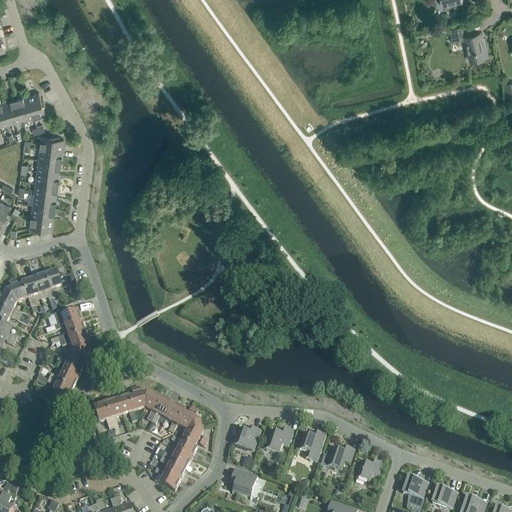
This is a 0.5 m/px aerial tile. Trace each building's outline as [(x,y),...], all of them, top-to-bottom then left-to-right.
[(470,60),(487,56),(485,45),(483,46),(480,33),(467,36),(465,27),(450,30),(453,43),(465,41),(470,60)] [(45,114),(39,92),(28,96),(34,117),(45,114)] [(34,117),(28,96),(17,99),(23,120),(24,124),(29,122),(28,119),(34,117)] [(23,120),(17,99),(6,102),(12,124),(23,120)] [(12,124),(6,102),(0,103),(0,122),(1,127),(12,124)] [(62,151),(64,139),(42,136),(40,148),(62,151)] [(61,162),(62,151),(40,148),(39,160),(61,162)] [(59,174),(61,162),(39,160),(37,171),(59,174)] [(58,185),(59,174),(37,171),(36,182),(58,185)] [(57,196),(58,185),(36,182),(34,193),(57,196)] [(55,208),(57,196),(34,193),(33,205),(55,208)] [(0,225),(10,206),(0,200),(0,225)] [(54,219),(55,208),(33,205),(32,216),(54,219)] [(52,231),(54,219),(32,216),(30,228),(52,231)] [(57,272),(45,276),(54,301),(59,299),(55,290),(62,288),(63,290),(69,288),(65,276),(59,278),(57,272)] [(74,282),(72,275),(66,278),(68,284),(74,282)] [(54,301),(45,276),(34,280),(39,296),(46,294),(49,303),(54,301)] [(39,296),(34,280),(22,284),(23,287),(28,300),(31,309),(36,308),(33,299),(39,296)] [(23,287),(16,289),(15,286),(18,285),(16,281),(9,283),(12,291),(7,293),(4,298),(17,304),(28,300),(23,287)] [(14,310),(17,304),(4,298),(2,296),(0,299),(0,309),(20,319),(23,315),(14,310)] [(20,319),(0,309),(0,322),(6,326),(6,325),(10,319),(18,324),(20,319)] [(46,331),(48,335),(66,329),(82,323),(78,312),(68,315),(67,312),(54,316),(58,327),(46,331)] [(12,328),(6,325),(6,326),(0,322),(0,336),(16,344),(18,339),(11,336),(11,338),(8,337),(12,328)] [(86,335),(82,323),(66,329),(68,335),(51,342),(52,346),(56,345),(61,343),(61,344),(86,335)] [(90,347),(86,335),(61,344),(62,347),(62,348),(71,345),(74,352),(87,347),(90,347)] [(16,344),(0,336),(0,349),(1,350),(5,342),(8,343),(7,345),(13,348),(16,344)] [(89,352),(87,347),(74,352),(69,362),(81,368),(85,362),(88,363),(86,366),(90,368),(94,361),(87,358),(89,352)] [(84,370),(81,368),(69,362),(60,358),(58,362),(67,367),(64,373),(79,381),(84,370)] [(74,392),(79,381),(64,373),(60,380),(52,375),(49,380),(74,392)] [(39,377),(36,383),(45,387),(48,381),(39,377)] [(74,392),(49,380),(47,384),(56,389),(53,395),(68,403),(74,392)] [(152,397),(147,394),(141,396),(139,389),(132,391),(133,395),(136,394),(137,397),(130,400),(134,413),(145,410),(152,397)] [(152,424),(164,400),(153,394),(152,397),(145,410),(152,413),(147,422),(152,424)] [(130,400),(129,397),(117,401),(123,417),(129,415),(132,424),(137,423),(134,413),(130,400)] [(167,421),(175,406),(164,400),(152,424),(156,426),(160,417),(167,421)] [(123,417),(117,401),(106,404),(114,430),(119,428),(116,419),(123,417)] [(114,430),(106,404),(94,408),(99,424),(106,422),(109,431),(114,430)] [(184,414),(186,412),(175,406),(167,421),(173,424),(169,433),(173,435),(178,426),(184,414)] [(192,409),(190,413),(192,415),(191,418),(184,414),(178,426),(188,432),(202,428),(200,422),(195,420),(198,413),(192,409)] [(201,438),(203,433),(202,428),(188,432),(183,442),(195,449),(199,442),(202,444),(200,447),(204,449),(208,442),(201,438)] [(254,454),(261,433),(250,429),(248,433),(239,430),(234,447),(254,454)] [(288,449),(293,435),(282,431),(280,435),(271,432),(265,451),(279,455),(282,447),(288,449)] [(317,464),(326,437),(315,434),(313,438),(304,435),(299,451),(308,454),(306,460),(317,464)] [(195,449),(183,442),(174,438),(172,442),(180,447),(177,453),(192,461),(198,450),(195,449)] [(355,452),(344,448),(342,453),(334,450),(330,459),(325,457),(321,468),(328,468),(342,473),(344,465),(350,467),(355,452)] [(160,451),(157,457),(163,460),(165,455),(166,454),(160,451)] [(186,472),(192,461),(177,453),(174,460),(165,455),(163,460),(186,472)] [(186,472),(163,460),(160,464),(169,468),(166,475),(181,482),(186,472)] [(252,464),(245,462),(242,469),(250,471),(252,464)] [(383,466),(372,462),(370,467),(361,464),(356,480),(370,485),(372,478),(378,480),(383,466)] [(181,482),(166,475),(157,470),(155,475),(163,479),(160,486),(175,494),(181,482)] [(258,479),(235,471),(231,483),(235,484),(233,493),(251,499),(258,479)] [(409,505),(421,509),(429,485),(409,479),(409,478),(403,495),(404,495),(410,497),(409,505)] [(288,498),(294,500),(297,489),(291,487),(288,498)] [(438,489),(438,488),(432,505),(433,505),(453,511),(458,495),(438,489)] [(7,507),(11,498),(8,496),(0,511),(12,511),(14,510),(7,507)] [(306,498),(299,496),(295,508),(302,510),(306,498)] [(485,511),(488,505),(468,499),(468,498),(467,498),(465,505),(464,504),(462,510),(463,511),(462,511),(485,511)] [(132,511),(130,505),(128,506),(121,508),(120,506),(122,505),(120,499),(116,500),(119,511),(132,511)] [(119,511),(116,500),(111,502),(113,508),(115,508),(116,510),(110,511),(119,511)] [(52,511),(55,511),(58,505),(52,502),(49,511),(52,511)] [(356,511),(331,503),(328,511),(356,511)]
